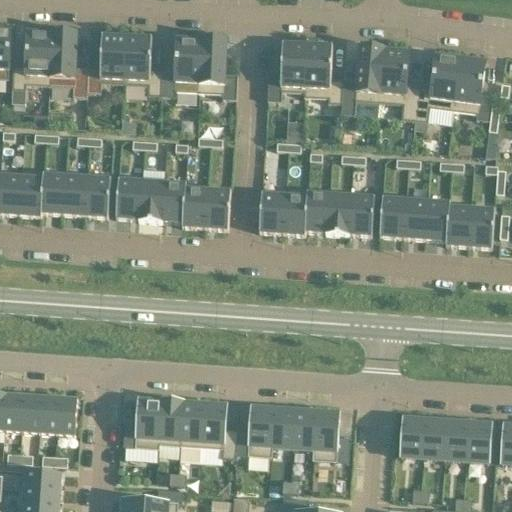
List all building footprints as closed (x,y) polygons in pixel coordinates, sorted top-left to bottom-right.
[(10,35),(0,34),(0,83),(8,84),(10,35)] [(50,91),(52,36),(51,36),(51,37),(27,35),(25,70),(13,69),(12,94),(12,107),(25,108),(25,95),(26,95),(26,89),(50,91)] [(52,36),(50,91),(73,92),(73,102),(86,102),(87,97),(88,72),(75,72),(77,37),(52,36)] [(87,97),(101,98),(101,88),(124,89),(126,40),(102,39),(100,73),(88,72),(87,97)] [(126,40),(124,89),(148,90),(148,100),(161,101),(162,76),(150,75),(151,41),(126,40)] [(198,98),(199,98),(201,43),(200,43),(176,42),(175,76),(162,76),(161,101),(175,101),(176,96),(198,97),(198,98)] [(226,44),(201,43),(199,98),(222,99),(222,104),(236,104),(237,79),(225,78),(226,44)] [(282,96),(304,97),(305,97),(307,48),(282,47),(281,81),(268,81),(267,106),(281,106),(282,96)] [(305,97),(304,97),(304,102),(328,103),(328,108),(342,109),(343,83),(331,83),(332,49),(307,48),(305,97)] [(384,53),(359,51),(356,85),(343,83),(342,109),(341,118),(354,120),(356,105),(378,108),(384,53)] [(415,126),(418,91),(406,90),(409,56),(386,54),(386,53),(384,53),(378,108),(380,108),(380,107),(403,109),(401,124),(415,126)] [(453,115),(460,62),(436,59),(431,92),(418,91),(415,126),(428,127),(430,112),(453,115)] [(460,62),(453,115),(477,119),(476,124),(490,126),(493,101),(481,99),(485,65),(460,62)] [(509,89),(502,88),(500,100),(508,101),(509,89)] [(492,112),(490,124),(498,125),(500,113),(492,112)] [(48,119),(34,119),(33,130),(47,130),(48,119)] [(496,137),(498,125),(490,124),(489,135),(496,137)] [(15,137),(3,136),(3,144),(14,145),(15,137)] [(46,147),(47,139),(35,138),(34,146),(46,147)] [(59,140),(47,139),(46,147),(58,148),(59,140)] [(332,139),(328,142),(327,148),(338,149),(338,139),(332,139)] [(89,150),(89,142),(77,141),(77,149),(89,150)] [(89,142),(89,150),(101,151),(101,143),(89,142)] [(199,142),(198,150),(210,150),(211,143),(199,142)] [(222,143),(211,143),(210,150),(222,151),(222,143)] [(132,153),(144,154),(145,146),(133,145),(132,153)] [(157,147),(145,146),(144,154),(156,155),(157,147)] [(276,155),(288,156),(289,148),(277,147),(276,155)] [(187,157),(188,149),(176,148),(175,156),(187,157)] [(301,149),(289,148),(288,156),(301,157),(301,149)] [(322,166),(322,158),(310,157),(310,165),(322,166)] [(353,168),(354,160),(342,159),(341,167),(353,168)] [(365,169),(366,161),(354,160),(353,168),(365,169)] [(408,172),(409,164),(397,163),(396,171),(408,172)] [(420,173),(421,165),(409,164),(408,172),(420,173)] [(451,175),(452,167),(440,166),(439,174),(451,175)] [(464,168),(452,167),(451,175),(463,176),(464,168)] [(486,169),(485,177),(497,178),(497,174),(498,170),(486,169)] [(496,186),(504,187),(505,175),(497,174),(497,178),(496,186)] [(22,180),(0,178),(0,218),(19,220),(22,180)] [(63,219),(65,180),(43,178),(43,182),(41,217),(42,217),(63,219)] [(41,221),(42,217),(41,217),(43,182),(22,180),(19,220),(41,221)] [(65,180),(63,219),(84,220),(87,181),(65,180)] [(111,183),(87,181),(84,220),(108,222),(111,183)] [(116,223),(139,224),(140,224),(142,185),(119,183),(116,223)] [(140,224),(139,224),(138,226),(162,227),(162,226),(161,226),(164,187),(142,185),(140,224)] [(504,187),(496,186),(496,198),(504,199),(504,187)] [(161,226),(162,226),(182,227),(183,227),(185,192),(186,192),(186,188),(164,187),(161,226)] [(204,233),(207,194),(186,192),(185,192),(183,227),(182,227),(182,231),(204,233)] [(228,235),(231,195),(207,194),(204,233),(228,235)] [(283,238),(285,199),(262,197),(259,237),(283,238)] [(305,236),(325,237),(326,237),(329,198),(307,197),(306,201),(307,201),(305,236)] [(348,239),(351,200),(329,198),(326,237),(325,237),(325,239),(349,240),(349,239),(348,239)] [(307,201),(306,201),(285,199),(283,238),(305,240),(305,236),(307,201)] [(348,239),(349,239),(372,241),(375,201),(351,200),(348,239)] [(380,241),(403,243),(406,203),(382,202),(380,241)] [(425,244),(428,205),(406,203),(403,243),(425,244)] [(428,205),(425,244),(446,246),(449,211),(448,210),(448,206),(428,205)] [(446,246),(445,250),(468,251),(471,212),(449,211),(446,246)] [(471,212),(468,251),(492,253),(494,214),(471,212)] [(501,219),(500,231),(508,231),(509,220),(501,219)] [(507,243),(508,231),(500,231),(499,243),(507,243)] [(288,363),(288,338),(248,337),(248,362),(288,363)] [(7,399),(5,436),(22,437),(24,400),(7,399)] [(24,400),(22,437),(39,438),(42,401),(24,400)] [(42,401),(39,438),(57,439),(59,402),(42,401)] [(59,402),(57,439),(75,441),(78,404),(59,402)] [(125,427),(123,452),(125,452),(124,464),(157,466),(158,454),(159,454),(159,450),(158,450),(161,405),(160,405),(139,404),(137,428),(125,427)] [(161,405),(158,450),(159,450),(180,451),(183,407),(184,407),(184,406),(161,404),(160,405),(161,405)] [(181,451),(180,465),(200,467),(201,453),(205,408),(184,407),(183,407),(180,451),(181,451)] [(205,408),(201,453),(222,454),(222,464),(235,464),(236,460),(238,435),(225,434),(227,410),(205,408)] [(238,435),(236,460),(249,460),(271,462),(272,452),(271,452),(274,413),(251,412),(250,435),(238,435)] [(274,413),(271,452),(272,452),(293,454),(296,415),(274,413)] [(296,415),(293,454),(313,455),(314,455),(317,416),(296,415)] [(313,455),(313,465),(349,467),(350,443),(338,442),(340,418),(317,416),(314,455),(313,455)] [(403,422),(401,462),(423,463),(426,424),(403,422)] [(426,424),(423,463),(445,465),(447,425),(426,424)] [(447,425),(445,465),(466,466),(469,427),(447,425)] [(469,427),(466,466),(489,468),(491,429),(469,427)] [(511,429),(504,429),(501,469),(511,469),(511,429)] [(8,458),(7,467),(20,468),(20,459),(8,458)] [(20,459),(20,468),(32,469),(33,459),(20,459)] [(42,460),(42,470),(54,471),(55,461),(42,460)] [(55,461),(54,471),(67,472),(68,462),(55,461)] [(25,475),(23,493),(60,496),(62,478),(25,475)] [(170,477),(169,489),(177,489),(178,477),(170,477)] [(178,477),(177,489),(185,490),(186,478),(178,477)] [(283,484),(282,496),(290,497),(291,485),(283,484)] [(291,485),(290,497),(298,498),(299,485),(291,485)] [(23,493),(22,511),(39,511),(59,511),(60,496),(23,493)] [(123,504),(122,511),(177,511),(178,508),(182,508),(183,495),(158,494),(157,506),(123,504)] [(413,494),(412,506),(420,506),(421,494),(413,494)] [(421,494),(420,506),(428,507),(429,495),(421,494)] [(224,502),(224,511),(228,511),(232,511),(232,503),(224,502)] [(283,502),(282,511),(307,511),(308,504),(283,502)] [(456,503),(454,511),(463,511),(464,503),(456,503)] [(464,503),(463,511),(471,511),(472,504),(464,503)]
